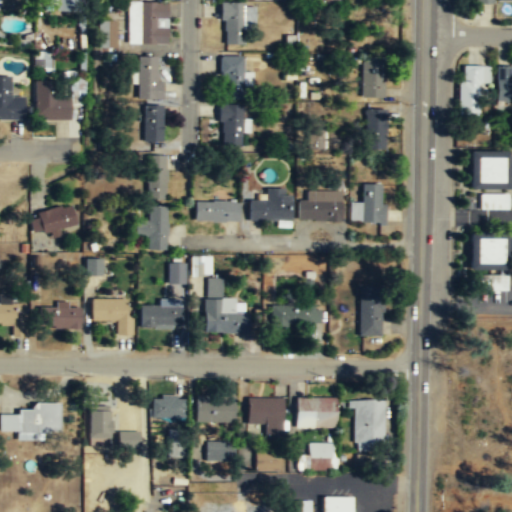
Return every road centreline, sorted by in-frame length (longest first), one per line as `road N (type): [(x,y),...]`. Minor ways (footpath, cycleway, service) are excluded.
road 1 (secondary): [(425,0),(415,511)]
road 2 (residential): [(0,363),(418,365)]
road 3 (residential): [(421,246),(190,242)]
road 4 (residential): [(188,0),(188,142)]
